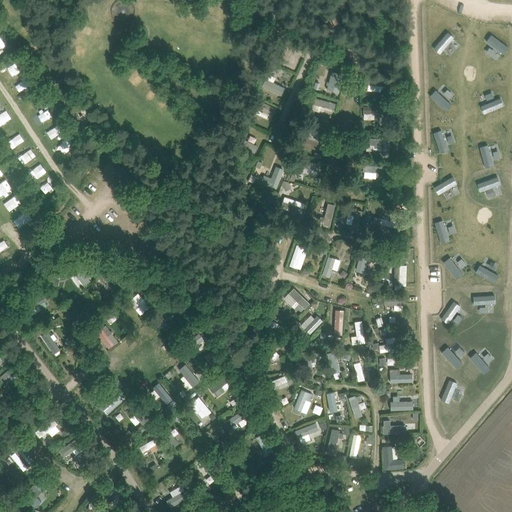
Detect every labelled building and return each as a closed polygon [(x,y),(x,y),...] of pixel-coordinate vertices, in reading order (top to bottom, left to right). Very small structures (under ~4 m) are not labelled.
[(455,38),(447,32),(434,49),(441,55),(455,38)] [(509,48),(492,35),(487,42),(504,55),(509,48)] [(296,54),(299,48),(292,45),(289,51),(296,54)] [(279,63),(282,56),(273,52),(270,60),(279,63)] [(9,60),(0,66),(0,67),(6,76),(16,69),(9,60)] [(319,87),(328,91),(335,73),(326,69),(319,87)] [(280,82),(282,76),(276,73),(273,80),(280,82)] [(267,82),(268,76),(260,74),(258,80),(267,82)] [(7,86),(14,95),(26,86),(19,77),(7,86)] [(357,83),(357,91),(373,91),(373,84),(357,83)] [(452,105),(437,90),(430,96),(445,112),(452,105)] [(304,109),(326,116),(330,102),(308,96),(304,109)] [(501,98),(480,106),(484,116),(505,107),(501,98)] [(254,102),(249,114),(263,121),(269,109),(254,102)] [(357,118),(374,118),(374,105),(356,106),(357,118)] [(32,113),(37,122),(47,116),(42,107),(32,113)] [(43,128),(49,136),(56,131),(51,123),(43,128)] [(450,150),(443,130),(432,134),(440,154),(450,150)] [(0,142),(5,150),(17,141),(12,134),(0,142)] [(382,148),(382,137),(358,136),(357,148),(382,148)] [(50,144),(53,155),(67,151),(64,140),(50,144)] [(490,145),(480,148),(486,168),(495,166),(490,145)] [(12,157),(17,164),(29,156),(24,149),(12,157)] [(376,175),(375,162),(360,163),(360,176),(376,175)] [(298,163),(298,171),(307,171),(306,163),(298,163)] [(33,177),(39,173),(34,165),(28,169),(33,177)] [(267,166),(263,185),(271,186),(276,168),(267,166)] [(257,176),(252,183),(257,186),(261,179),(257,176)] [(458,184),(454,176),(437,186),(441,194),(458,184)] [(36,186),(41,192),(50,186),(45,180),(36,186)] [(0,201),(0,210),(1,213),(15,205),(10,196),(0,201)] [(19,211),(11,218),(19,227),(27,220),(19,211)] [(450,242),(443,221),(434,224),(441,245),(450,242)] [(282,266),(293,270),(301,248),(289,244),(282,266)] [(365,260),(366,252),(351,251),(350,271),(359,271),(359,260),(365,260)] [(316,276),(328,279),(332,259),(320,256),(316,276)] [(464,275),(451,257),(443,263),(457,280),(464,275)] [(387,265),(386,284),(399,284),(400,266),(387,265)] [(499,275),(480,265),(476,273),(495,283),(499,275)] [(70,289),(77,285),(65,266),(58,271),(70,289)] [(107,287),(114,275),(99,266),(92,278),(107,287)] [(277,297),(291,313),(302,303),(287,287),(277,297)] [(133,293),(122,301),(132,315),(143,306),(133,293)] [(386,307),(386,311),(397,311),(397,296),(377,295),(377,307),(386,307)] [(327,329),(335,330),(336,309),(328,309),(327,329)] [(303,323),(309,315),(304,311),(298,319),(303,323)] [(309,326),(315,322),(311,316),(305,320),(309,326)] [(349,335),(343,336),(345,345),(359,343),(354,319),(346,321),(349,335)] [(38,334),(40,345),(46,343),(48,349),(53,348),(49,332),(38,334)] [(373,352),(388,350),(386,342),(372,345),(373,352)] [(335,378),(334,361),(324,361),(326,379),(335,378)] [(350,381),(357,379),(354,361),(347,363),(350,381)] [(390,383),(397,383),(397,361),(389,361),(390,383)] [(179,364),(172,369),(178,376),(175,379),(183,388),(193,380),(179,364)] [(0,379),(9,377),(7,369),(0,370),(0,379)] [(207,397),(230,383),(224,373),(201,387),(207,397)] [(299,413),(307,393),(294,388),(286,408),(299,413)] [(114,390),(102,401),(108,408),(120,397),(114,390)] [(322,412),(331,411),(330,391),(321,391),(322,412)] [(222,401),(226,407),(234,400),(229,394),(222,401)] [(345,416),(354,416),(354,395),(344,395),(345,416)] [(194,409),(189,413),(194,419),(204,411),(192,396),(187,399),(194,409)] [(383,399),(383,409),(407,410),(408,400),(383,399)] [(118,412),(122,416),(121,417),(129,427),(139,419),(127,404),(118,412)] [(237,410),(225,415),(232,431),(245,426),(237,410)] [(113,412),(108,415),(111,421),(117,418),(113,412)] [(44,417),(28,431),(38,442),(54,429),(44,417)] [(308,420),(288,429),(294,442),(314,434),(308,420)] [(325,421),(319,424),(322,430),(328,428),(325,421)] [(166,429),(160,430),(163,444),(170,443),(166,429)] [(248,436),(256,456),(265,452),(257,433),(248,436)] [(135,452),(151,443),(148,438),(132,446),(135,452)] [(66,447),(68,453),(78,450),(75,443),(66,447)] [(375,444),(376,470),(396,469),(396,457),(388,458),(387,444),(375,444)] [(5,454),(22,473),(30,466),(13,447),(5,454)] [(190,464),(202,482),(215,474),(202,456),(190,464)] [(177,489),(171,492),(168,487),(157,494),(166,507),(182,497),(177,489)]
